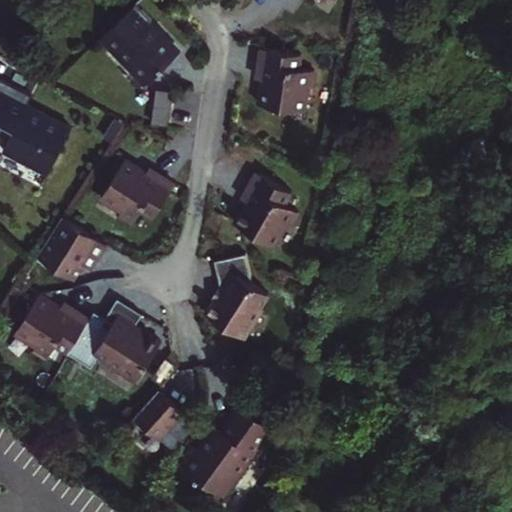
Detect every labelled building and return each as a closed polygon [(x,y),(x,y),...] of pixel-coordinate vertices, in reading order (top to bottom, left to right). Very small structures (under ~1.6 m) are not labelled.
[(133,7),(103,36),(147,83),(177,54),(133,7)] [(299,53),(260,48),(256,78),(261,79),(258,103),(302,110),(306,86),(311,87),(313,71),(297,69),(299,53)] [(0,141),(4,143),(0,151),(0,152),(45,174),(68,128),(0,94),(0,141)] [(145,173),(124,159),(99,198),(121,212),(118,216),(131,224),(140,210),(152,217),(174,183),(149,168),(145,173)] [(241,198),(246,201),(236,218),(234,223),(273,245),(285,224),(289,226),(297,211),(284,204),(291,192),(256,171),(241,198)] [(36,255),(75,281),(84,266),(90,270),(106,244),(61,216),(36,255)] [(219,288),(209,307),(206,312),(244,335),(262,305),(257,301),(265,289),(252,281),(245,253),(213,260),(219,288)] [(67,354),(88,318),(62,302),(60,306),(38,294),(14,333),(24,339),(21,343),(46,358),(54,346),(67,354)] [(82,366),(92,350),(105,358),(103,361),(132,380),(157,340),(134,325),(141,314),(115,297),(103,316),(93,310),(88,318),(67,354),(65,356),(82,366)] [(183,409),(157,386),(131,416),(156,438),(183,409)] [(225,495),(273,425),(241,403),(223,428),(215,423),(198,448),(191,444),(177,466),(199,481),(201,479),(225,495)]
